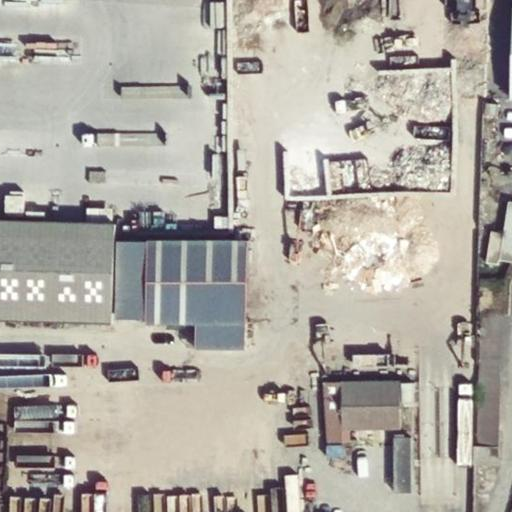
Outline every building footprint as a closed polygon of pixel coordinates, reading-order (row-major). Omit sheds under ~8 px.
[(0,219),(0,317),(117,318),(119,220),(0,219)] [(247,233),(123,233),(122,311),(151,311),(151,316),(197,316),(197,341),(247,341),(247,233)] [(478,381),(478,402),(498,402),(501,250),(481,249),(480,285),(479,334),(478,381)] [(404,382),(331,383),(334,441),(356,441),(356,428),(384,428),(404,428),(404,382)] [(478,402),(477,464),(497,464),(498,402),(478,402)] [(275,476),(274,421),(252,421),(252,481),(275,481),(275,476)] [(384,428),(384,448),(404,448),(404,428),(384,428)]
